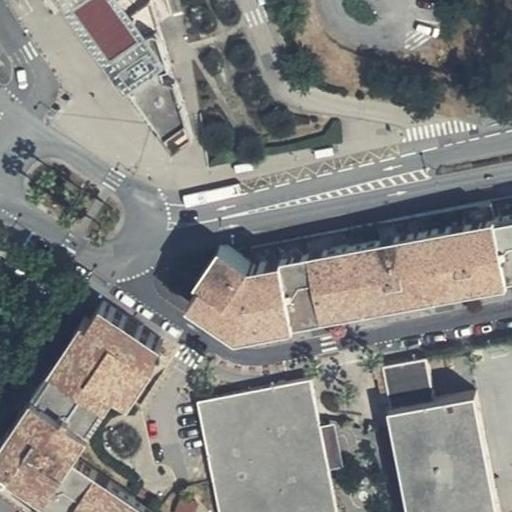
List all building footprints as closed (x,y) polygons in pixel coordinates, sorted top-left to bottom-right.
[(171,28),(126,52),(139,77),(136,78),(175,152),(197,140),(179,35),(177,31),(173,29),(171,28)] [(511,203),(245,258),(213,237),(190,271),(197,277),(182,297),(231,330),(511,272),(511,203)] [(155,333),(95,293),(80,316),(74,313),(0,423),(0,455),(6,459),(2,467),(39,491),(26,509),(30,511),(157,511),(64,450),(109,384),(122,394),(147,357),(142,353),(155,333)] [(290,511),(328,504),(301,372),(188,395),(211,511),(290,511)] [(495,511),(469,387),(383,407),(404,511),(495,511)]
